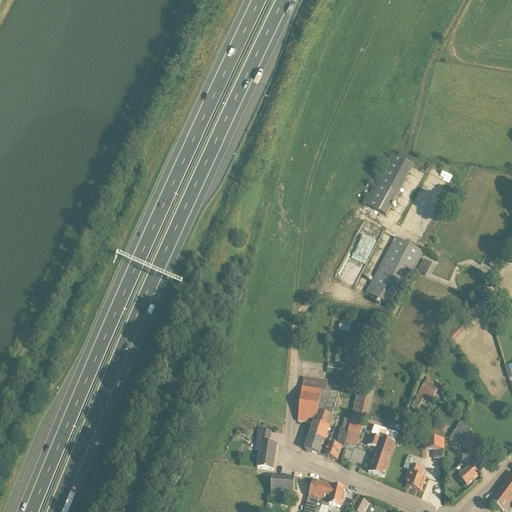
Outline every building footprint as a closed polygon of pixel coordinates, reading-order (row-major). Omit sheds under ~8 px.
[(365,206),(386,217),(412,166),(391,155),(365,206)] [(419,202),(440,209),(452,174),(434,168),(433,173),(436,175),(433,185),(425,183),(419,202)] [(367,294),(395,308),(423,253),(396,238),(367,294)] [(418,273),(419,274),(426,278),(426,277),(430,269),(433,265),(433,264),(425,260),(418,273)] [(349,333),(351,325),(340,322),(339,331),(349,333)] [(370,326),(359,324),(357,332),(368,335),(370,326)] [(368,361),(365,375),(371,376),(372,374),(377,375),(379,364),(368,361)] [(343,367),(329,365),(328,373),(342,376),(343,367)] [(305,379),(303,389),(298,422),(314,425),(314,423),(330,429),(331,429),(334,418),(333,417),(340,393),(324,392),(326,382),(305,379)] [(431,402),(441,386),(429,379),(418,395),(431,402)] [(347,444),(347,445),(359,447),(365,425),(361,424),(368,397),(358,395),(352,422),(347,444)] [(416,413),(424,400),(419,397),(411,410),(416,413)] [(342,429),(338,447),(330,444),(326,457),(338,462),(342,449),(344,450),(349,431),(351,420),(346,419),(343,430),(342,429)] [(326,443),(327,440),(330,429),(314,423),(314,425),(310,438),(326,443)] [(461,447),(469,435),(471,433),(472,430),(462,423),(450,441),(461,447)] [(255,450),(259,451),(257,468),(273,471),(277,445),(270,444),(272,432),(258,430),(255,450)] [(470,454),(471,453),(479,441),(469,435),(461,447),(470,454)] [(392,443),(394,438),(390,437),(388,442),(372,436),(368,446),(378,450),(369,474),(384,479),(396,445),(392,443)] [(330,444),(331,442),(327,440),(326,443),(310,438),(306,451),(326,457),(330,444)] [(426,451),(434,451),(434,459),(444,459),(444,451),(445,451),(445,441),(426,441),(426,451)] [(465,462),(452,474),(457,479),(459,479),(468,487),(480,476),(471,467),(470,467),(465,462)] [(420,477),(422,469),(411,466),(407,479),(410,480),(407,488),(421,493),(426,479),(420,477)] [(511,475),(491,503),(503,511),(511,501),(511,475)] [(292,501),(293,479),(272,478),(271,500),(292,501)] [(318,511),(321,504),(324,504),(326,498),(329,487),(313,483),(309,498),(304,511),(318,511)] [(326,498),(324,504),(340,509),(345,490),(334,487),(334,488),(329,487),(326,498)] [(355,511),(363,511),(368,503),(361,499),(354,511),(355,511)]
